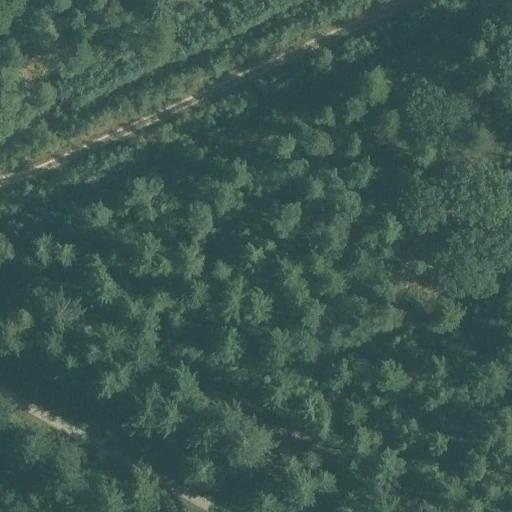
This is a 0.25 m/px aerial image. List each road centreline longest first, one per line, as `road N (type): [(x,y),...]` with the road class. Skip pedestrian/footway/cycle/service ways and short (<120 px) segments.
road 1 (track): [(446,511),(0,264)]
road 2 (track): [(400,0),(0,180)]
